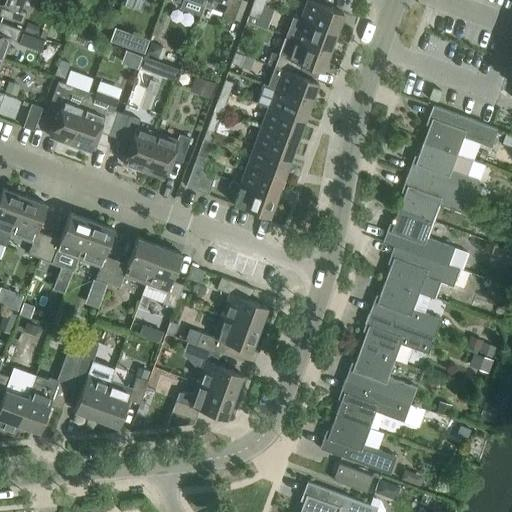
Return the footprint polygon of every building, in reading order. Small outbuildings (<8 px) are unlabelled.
[(20,9),(22,0),(0,0),(0,2),(3,3),(0,10),(0,14),(22,22),(27,11),(20,9)] [(176,0),(181,2),(180,7),(200,14),(205,2),(205,0),(176,0)] [(205,0),(205,2),(224,10),(222,16),(233,21),(240,0),(205,0)] [(263,9),(265,0),(253,0),(252,5),(263,9)] [(336,31),(343,11),(312,0),(307,0),(301,18),(336,31)] [(260,18),(263,9),(252,5),(248,14),(260,18)] [(336,31),(301,18),(293,15),(286,34),(329,50),(336,31)] [(0,55),(2,56),(9,37),(16,39),(20,28),(0,20),(0,55)] [(22,32),(18,43),(28,47),(32,35),(22,32)] [(137,34),(132,48),(142,52),(147,38),(137,34)] [(322,70),(329,50),(286,34),(275,64),(299,74),(303,63),(322,70)] [(151,41),(146,52),(158,57),(163,46),(151,41)] [(246,54),(235,50),(231,61),(242,65),(246,54)] [(146,55),(141,67),(156,73),(161,61),(146,55)] [(318,80),(299,74),(275,64),(268,84),(311,100),(318,80)] [(59,78),(44,120),(54,124),(50,135),(70,143),(89,90),(59,78)] [(234,81),(225,78),(221,89),(230,92),(234,81)] [(311,100),(268,84),(263,82),(256,101),(269,106),(304,119),(311,100)] [(95,92),(89,90),(70,143),(91,150),(98,130),(109,134),(117,110),(114,108),(118,97),(96,89),(95,92)] [(223,111),(230,92),(221,89),(214,108),(223,111)] [(32,102),(23,125),(34,129),(42,106),(32,102)] [(431,117),(423,139),(457,152),(471,157),(477,140),(491,146),(498,127),(488,124),(432,103),(428,116),(431,117)] [(297,138),(304,119),(269,106),(262,125),(297,138)] [(216,130),(223,111),(214,108),(207,127),(216,130)] [(143,169),(157,132),(137,125),(140,118),(129,114),(116,149),(126,152),(123,162),(143,169)] [(290,157),(297,138),(262,125),(255,144),(290,157)] [(209,149),(216,130),(207,127),(203,138),(200,146),(209,149)] [(177,139),(157,132),(143,169),(164,177),(172,157),(182,160),(191,137),(179,132),(177,139)] [(412,160),(408,172),(473,196),(479,178),(467,174),(473,158),(471,157),(457,152),(423,139),(415,161),(412,160)] [(283,176),(290,157),(255,144),(248,163),(283,176)] [(206,155),(209,149),(200,146),(195,161),(206,165),(209,156),(206,155)] [(214,174),(204,170),(206,165),(195,161),(186,185),(208,193),(214,174)] [(276,195),(283,176),(248,163),(241,182),(276,195)] [(467,213),(473,196),(408,172),(403,183),(407,185),(399,207),(432,219),(438,203),(467,213)] [(276,195),(241,182),(240,183),(231,180),(229,187),(238,190),(233,202),(268,215),(276,195)] [(0,242),(6,244),(10,232),(24,195),(2,186),(0,192),(0,242)] [(47,203),(24,195),(10,232),(32,240),(28,252),(40,257),(49,234),(37,229),(47,203)] [(485,203),(481,211),(493,216),(495,207),(485,203)] [(426,235),(432,219),(399,207),(391,229),(387,227),(383,240),(394,244),(394,243),(448,263),(461,268),(467,250),(426,235)] [(49,234),(40,257),(52,261),(73,269),(78,257),(92,219),(70,211),(60,238),(49,234)] [(114,227),(92,219),(78,257),(100,265),(95,277),(107,282),(116,258),(104,254),(114,227)] [(146,282),(160,244),(138,236),(128,263),(116,258),(107,282),(119,286),(124,274),(146,282)] [(461,268),(448,263),(394,243),(394,244),(390,255),(393,257),(385,279),(419,291),(432,296),(438,279),(464,289),(470,272),(461,268)] [(182,252),(160,244),(146,282),(167,290),(163,302),(175,306),(183,283),(172,279),(182,252)] [(191,264),(187,276),(203,282),(207,270),(191,264)] [(240,296),(245,284),(221,275),(217,287),(229,292),(221,314),(259,327),(267,305),(240,296)] [(413,307),(419,291),(385,279),(377,301),(374,299),(369,311),(435,335),(441,317),(413,307)] [(504,286),(489,280),(485,291),(500,297),(504,286)] [(11,286),(9,296),(20,298),(21,287),(11,286)] [(23,301),(19,312),(30,316),(34,305),(23,301)] [(4,309),(0,321),(0,322),(11,327),(16,314),(4,309)] [(428,352),(435,335),(369,311),(365,323),(368,324),(360,346),(394,358),(394,359),(406,363),(412,347),(428,352)] [(251,349),(259,327),(221,314),(213,336),(192,328),(188,340),(220,351),(224,340),(251,349)] [(170,320),(166,331),(173,333),(175,332),(178,323),(170,320)] [(27,322),(24,330),(35,334),(38,326),(27,322)] [(53,326),(50,337),(62,341),(66,331),(53,326)] [(471,336),(467,345),(479,349),(482,340),(471,336)] [(215,363),(220,351),(188,340),(182,352),(201,370),(197,381),(234,395),(242,373),(215,363)] [(484,341),(480,351),(492,355),(495,345),(484,341)] [(388,375),(394,359),(394,358),(360,346),(352,368),(349,367),(344,379),(410,403),(416,385),(388,375)] [(72,378),(80,354),(69,350),(57,380),(48,377),(48,378),(35,373),(31,384),(30,384),(26,396),(27,396),(17,422),(18,422),(40,430),(49,404),(61,408),(69,385),(72,378)] [(474,352),(470,364),(488,370),(491,359),(474,352)] [(81,354),(72,378),(84,382),(74,409),(96,417),(110,379),(114,367),(93,359),(81,354)] [(30,384),(31,384),(35,373),(13,365),(9,375),(0,371),(0,398),(1,399),(0,401),(0,428),(14,434),(18,422),(17,422),(27,396),(26,396),(30,384)] [(131,387),(110,379),(96,417),(118,425),(128,398),(140,403),(148,379),(136,375),(131,387)] [(403,420),(410,403),(344,379),(340,390),(343,392),(335,414),(369,426),(375,410),(403,420)] [(226,417),(234,395),(197,381),(193,392),(179,391),(166,425),(193,422),(199,407),(226,417)] [(440,402),(437,411),(447,414),(450,405),(440,402)] [(363,442),(369,426),(335,414),(327,436),(324,434),(319,447),(390,473),(396,455),(363,442)] [(460,424),(457,432),(468,436),(470,428),(460,424)] [(339,462),(333,478),(366,491),(372,475),(339,462)] [(405,469),(402,478),(410,481),(411,476),(410,471),(405,469)] [(381,479),(377,491),(394,498),(399,486),(381,479)] [(299,511),(337,511),(338,511),(375,511),(378,506),(369,503),(307,480),(302,492),(306,494),(299,511)]
